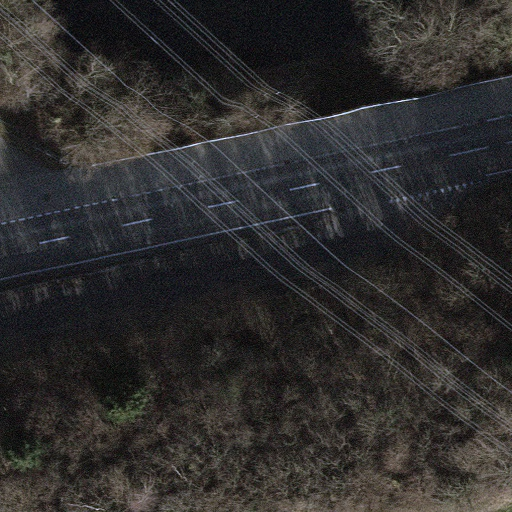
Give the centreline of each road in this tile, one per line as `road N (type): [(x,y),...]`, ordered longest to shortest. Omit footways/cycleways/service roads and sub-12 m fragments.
road 1 (unclassified): [(0,326),(396,222),(436,159)]
road 2 (primary): [(0,255),(436,159)]
